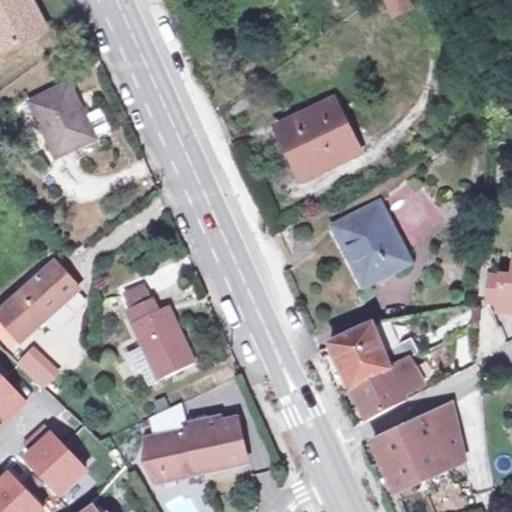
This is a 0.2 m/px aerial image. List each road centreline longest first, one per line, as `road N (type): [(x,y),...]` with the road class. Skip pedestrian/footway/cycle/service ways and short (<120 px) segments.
road 1 (secondary): [(121,0),(321,453)]
road 2 (residential): [(321,453),(511,355)]
